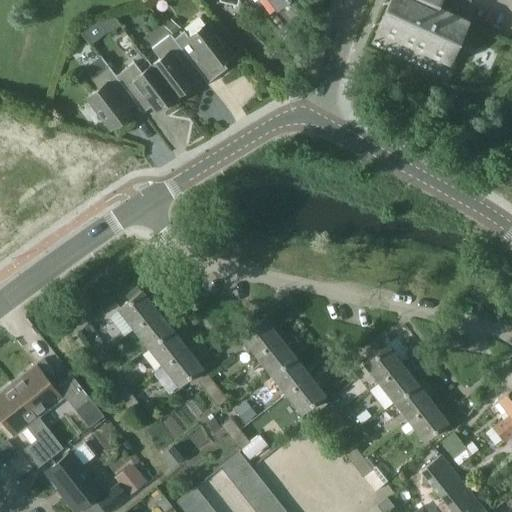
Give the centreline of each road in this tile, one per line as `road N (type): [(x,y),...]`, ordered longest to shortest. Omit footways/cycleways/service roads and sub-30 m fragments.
road 1 (residential): [(511,345),(500,331),(189,262),(141,204)]
road 2 (tertiary): [(511,230),(318,122)]
road 3 (tertiary): [(141,204),(272,124),(299,116),(318,122)]
road 4 (tertiary): [(0,308),(141,204)]
road 5 (tertiary): [(318,122),(358,0)]
